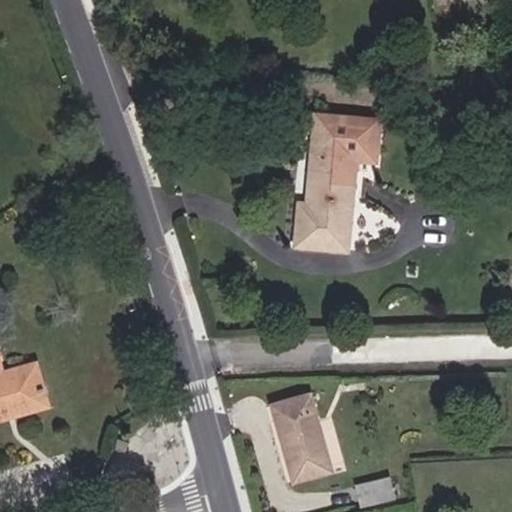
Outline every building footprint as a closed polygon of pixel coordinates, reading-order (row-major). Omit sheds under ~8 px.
[(362,158),(324,156),(320,198),(307,198),(304,239),(356,242),(362,158)] [(0,379),(10,376),(4,356),(0,357),(0,379)] [(0,379),(0,422),(11,419),(9,413),(52,401),(42,368),(10,376),(0,379)] [(333,472),(309,396),(269,409),(291,485),(333,472)] [(9,413),(11,419),(54,408),(52,401),(9,413)] [(160,430),(152,420),(141,430),(149,439),(160,430)] [(132,445),(120,442),(117,454),(129,457),(132,445)] [(353,484),(359,504),(393,494),(387,477),(353,484)]
